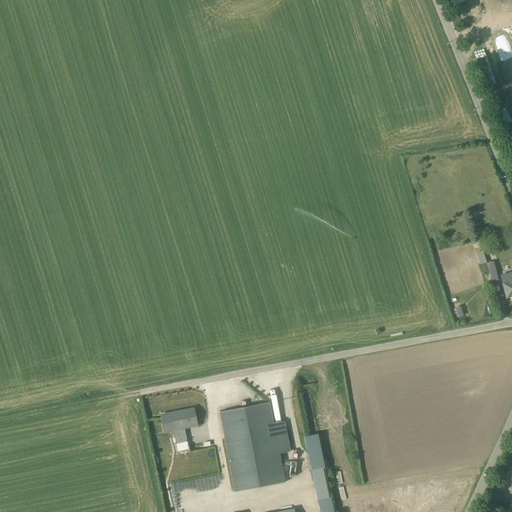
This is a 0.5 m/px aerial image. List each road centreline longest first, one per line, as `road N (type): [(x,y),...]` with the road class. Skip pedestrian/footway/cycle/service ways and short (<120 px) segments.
road 1 (unclassified): [(143,391),(511,323)]
road 2 (unclassified): [(511,188),(437,0)]
road 3 (track): [(0,421),(143,391)]
